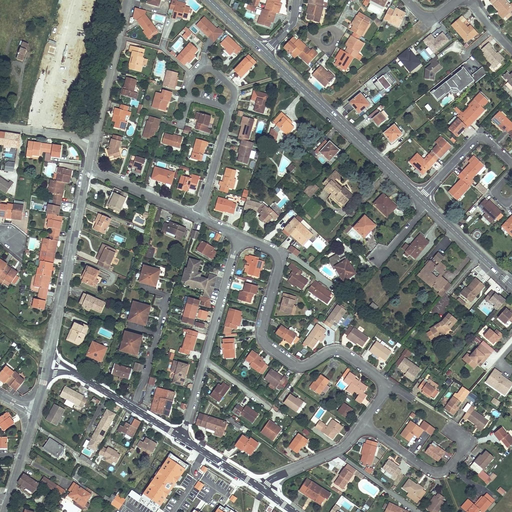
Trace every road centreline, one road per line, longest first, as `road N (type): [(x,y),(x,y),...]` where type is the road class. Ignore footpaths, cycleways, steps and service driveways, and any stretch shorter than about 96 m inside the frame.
road 1 (residential): [(241,235),(279,255),(260,339),(298,367),(338,348),(388,390),(361,425)]
road 2 (residential): [(181,438),(241,235)]
road 3 (tertiary): [(267,54),(419,198)]
road 4 (residential): [(88,169),(50,353)]
road 5 (residential): [(361,425),(427,474),(451,470),(469,444),(448,430)]
road 6 (residential): [(130,0),(92,144)]
road 7 (residential): [(511,164),(477,137),(419,198)]
road 8 (residential): [(181,438),(75,374)]
road 9 (residential): [(361,425),(339,451),(261,487)]
